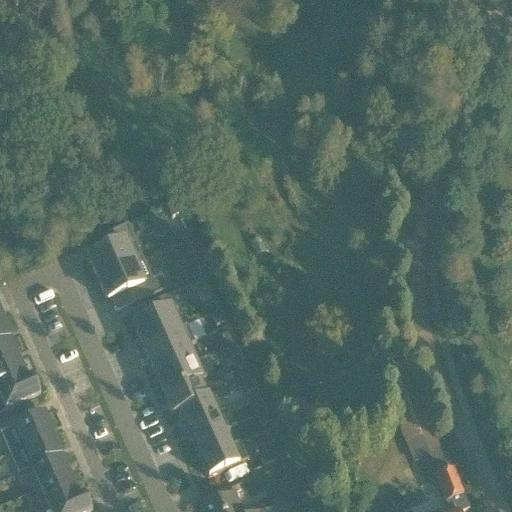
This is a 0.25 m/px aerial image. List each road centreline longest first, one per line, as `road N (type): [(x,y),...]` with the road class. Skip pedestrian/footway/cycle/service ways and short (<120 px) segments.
road 1 (track): [(491,0),(426,202),(418,254),(434,370),(495,511)]
road 2 (residential): [(163,511),(87,333),(55,279),(25,292),(25,323),(110,511)]
